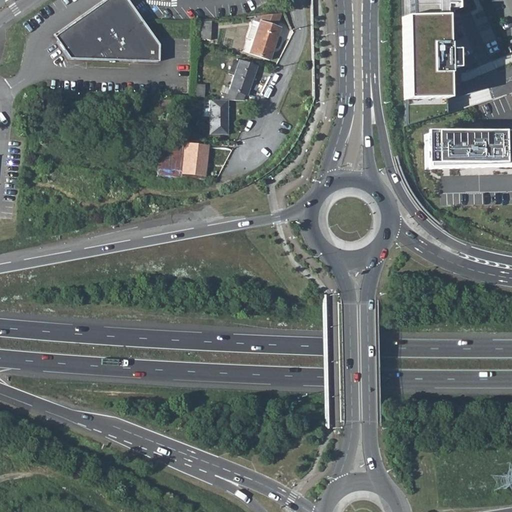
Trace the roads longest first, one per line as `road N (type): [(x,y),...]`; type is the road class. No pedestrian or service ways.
road 1 (trunk): [(511,349),(251,344),(0,327)]
road 2 (trunk): [(0,358),(511,379)]
road 3 (trunk): [(316,196),(281,217),(0,267)]
road 4 (secondary): [(511,261),(444,238),(408,203),(385,152),(369,54)]
road 5 (secondary): [(381,487),(371,431),(368,303),(378,247)]
road 6 (secondary): [(333,254),(351,302),(352,431),(337,490)]
road 7 (trunk): [(117,432),(212,462),(305,511)]
road 8 (secondary): [(343,0),(344,111),(326,185)]
road 9 (secondary): [(117,432),(238,493),(259,511)]
road 10 (residential): [(262,152),(272,95),(297,36),(299,0)]
road 11 (trunk): [(511,277),(449,262),(390,226)]
road 12 (secondary): [(372,184),(369,54)]
road 13 (trunk): [(0,387),(117,432)]
